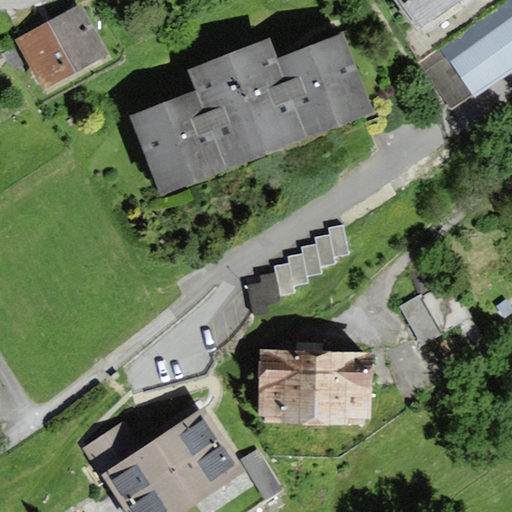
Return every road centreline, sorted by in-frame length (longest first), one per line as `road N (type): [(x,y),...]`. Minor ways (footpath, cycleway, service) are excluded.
road 1 (residential): [(0,445),(211,279),(511,86)]
road 2 (residential): [(511,166),(391,276),(377,304),(376,337)]
